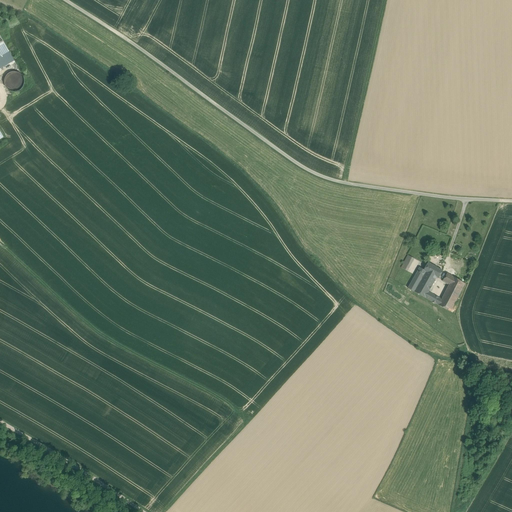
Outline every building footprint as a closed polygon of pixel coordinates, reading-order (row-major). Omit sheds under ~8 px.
[(0,35),(0,56),(9,51),(0,35)] [(24,85),(25,82),(24,78),(21,75),(18,72),(14,72),(10,72),(7,75),(5,78),(4,82),(5,86),(7,89),(11,91),(15,92),(18,91),(22,89),(24,85)] [(413,259),(407,255),(400,268),(406,271),(413,259)] [(442,270),(428,262),(424,269),(435,276),(438,277),(442,270)] [(424,269),(418,266),(406,287),(413,290),(424,269)] [(435,276),(424,269),(413,290),(424,296),(427,290),(435,276)] [(452,276),(446,272),(442,280),(448,283),(452,276)] [(441,298),(437,304),(449,310),(464,282),(453,276),(452,276),(448,283),(441,298)] [(441,298),(427,290),(424,296),(437,304),(441,298)]
